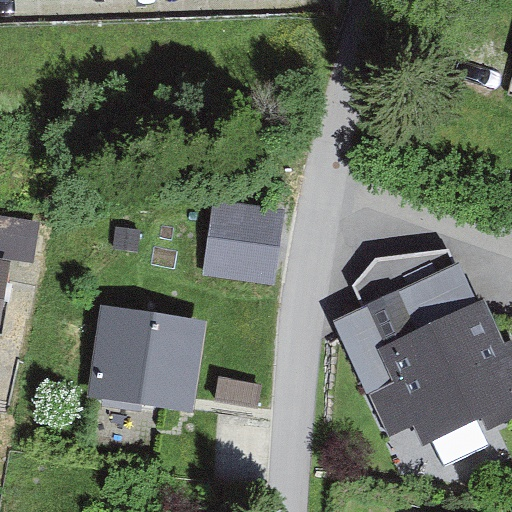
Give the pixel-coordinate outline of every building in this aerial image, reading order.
[(217,208),(208,271),(270,280),(279,217),(217,208)] [(0,252),(32,257),(37,227),(0,221),(0,252)] [(511,395),(511,391),(497,358),(447,252),(376,260),(352,287),(365,316),(339,328),(369,393),(396,381),(413,417),(418,415),(427,435),(484,409),(511,395)] [(0,333),(11,259),(0,256),(0,333)] [(194,340),(112,325),(99,399),(143,407),(146,390),(184,397),(194,340)] [(511,350),(497,358),(511,391),(511,395),(484,409),(490,422),(511,411),(511,350)] [(220,381),(216,401),(256,409),(260,388),(220,381)]
